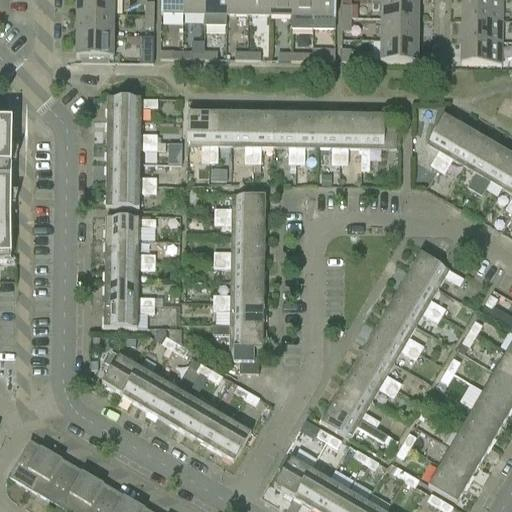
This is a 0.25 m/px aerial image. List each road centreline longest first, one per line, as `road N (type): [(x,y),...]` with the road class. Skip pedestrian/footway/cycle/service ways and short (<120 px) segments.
road 1 (residential): [(234,508),(309,381),(315,232),(322,225),(441,225),(511,262)]
road 2 (residential): [(66,397),(67,134),(29,87)]
road 3 (residential): [(66,397),(79,417),(234,508)]
road 4 (residential): [(173,511),(25,424)]
